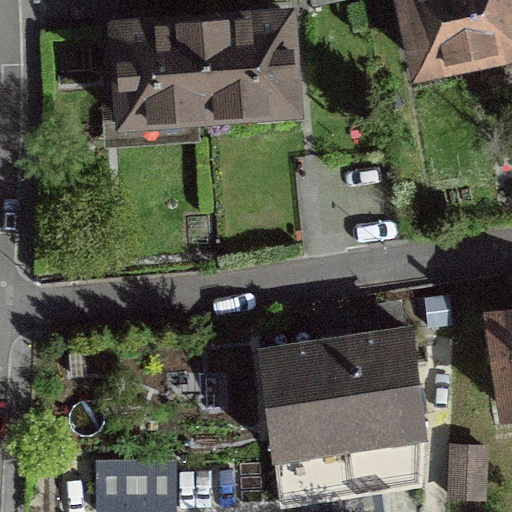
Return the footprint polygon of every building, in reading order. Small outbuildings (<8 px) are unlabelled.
[(310,0),(312,10),(359,0),(310,0)] [(511,0),(392,0),(412,93),(511,72),(511,0)] [(296,16),(248,19),(155,26),(107,30),(115,143),(304,129),(296,16)] [(424,297),(428,325),(454,321),(450,293),(424,297)] [(511,295),(482,300),(500,411),(511,408),(511,295)] [(429,428),(414,314),(258,335),(280,501),(424,482),(427,456),(423,428),(429,428)] [(448,494),(486,495),(488,441),(450,439),(448,494)]
